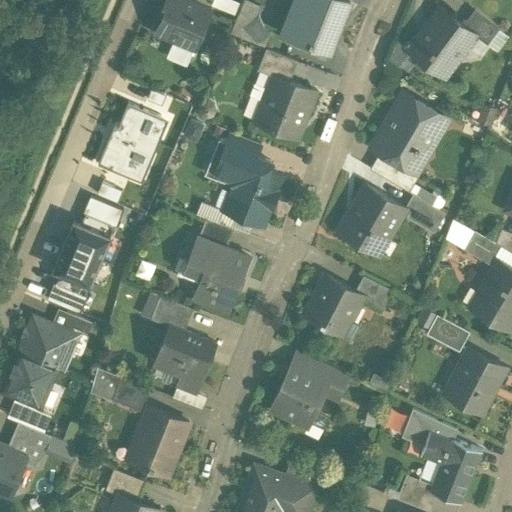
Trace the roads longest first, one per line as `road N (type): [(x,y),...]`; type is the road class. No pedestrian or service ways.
road 1 (residential): [(392,0),(273,293),(200,511)]
road 2 (residential): [(0,331),(137,0)]
